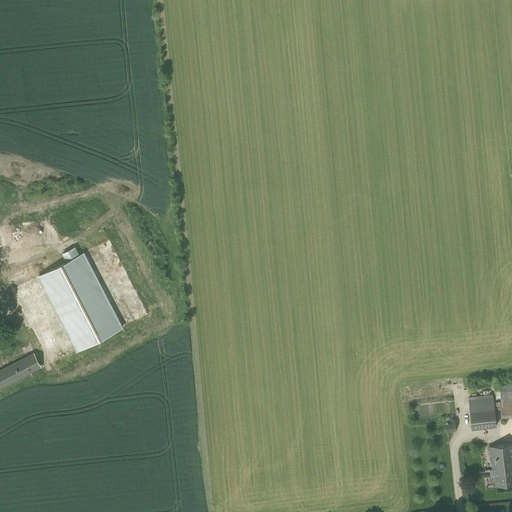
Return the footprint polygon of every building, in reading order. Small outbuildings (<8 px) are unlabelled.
[(39,276),(78,351),(123,328),(83,253),(39,276)] [(0,388),(41,368),(33,352),(0,369),(0,388)] [(511,390),(500,391),(501,418),(511,417),(511,390)] [(496,426),(492,397),(469,400),(472,429),(496,426)] [(492,469),(494,469),(496,485),(511,482),(511,443),(489,446),(492,469)]
